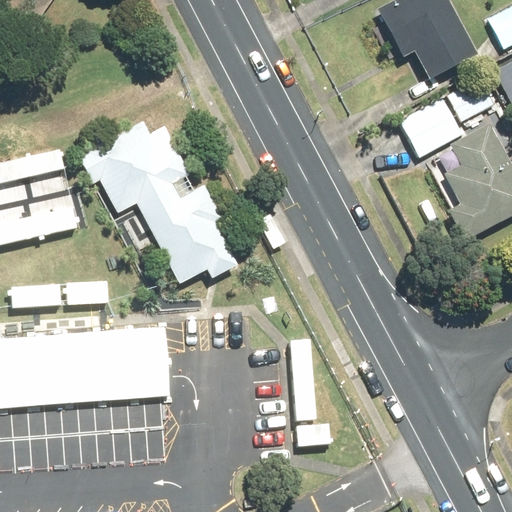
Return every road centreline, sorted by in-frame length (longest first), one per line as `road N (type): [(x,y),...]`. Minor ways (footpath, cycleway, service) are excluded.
road 1 (tertiary): [(420,389),(222,0)]
road 2 (tertiary): [(482,511),(420,389)]
